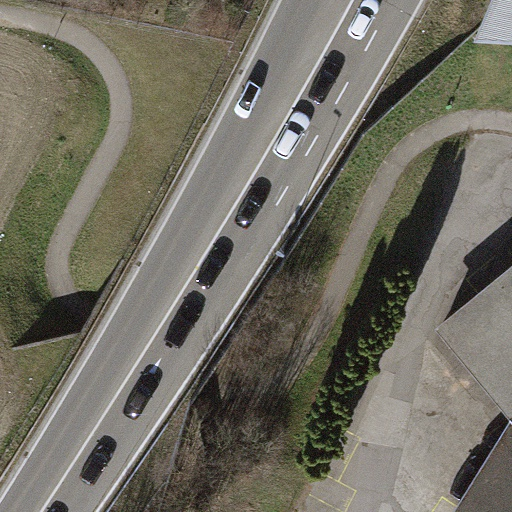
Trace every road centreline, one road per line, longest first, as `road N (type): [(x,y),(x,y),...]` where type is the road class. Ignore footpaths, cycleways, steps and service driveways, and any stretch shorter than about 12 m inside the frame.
road 1 (track): [(511,125),(458,124),(412,146),(384,185),(304,354),(266,391),(222,392),(89,316),(66,293),(61,245),(114,144),(122,110),(115,78),(96,49),(37,22)]
road 2 (trunk): [(302,92),(42,511)]
